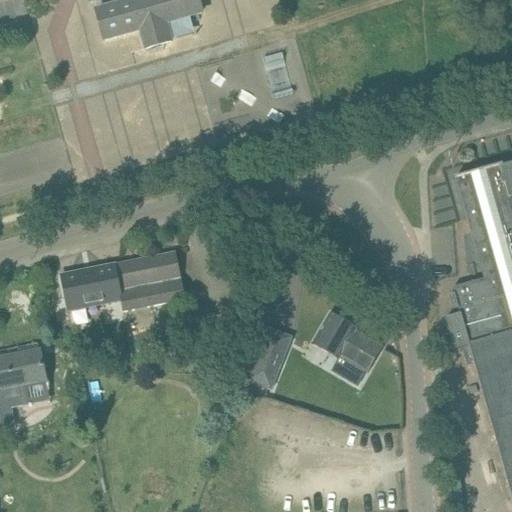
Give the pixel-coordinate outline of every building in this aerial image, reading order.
[(197,0),(135,0),(97,11),(105,41),(140,30),(146,49),(171,42),(166,23),(201,14),(197,0)] [(511,511),(511,163),(455,179),(484,280),(453,289),(455,295),(449,296),(453,310),(459,309),(460,316),(446,319),(455,351),(462,349),(467,367),(474,365),(511,501),(511,511)] [(184,300),(179,273),(175,254),(61,277),(68,308),(84,305),(87,319),(91,319),(96,345),(109,342),(107,333),(118,331),(114,314),(184,300)] [(331,314),(321,332),(312,346),(338,361),(341,357),(367,373),(382,348),(355,333),(357,330),(331,314)] [(0,423),(5,422),(1,402),(22,398),(20,387),(46,381),(41,353),(0,360),(0,423)] [(258,355),(248,381),(270,390),(280,363),(258,355)]
